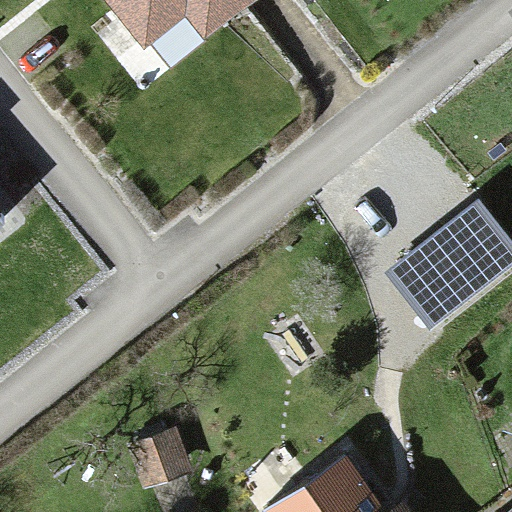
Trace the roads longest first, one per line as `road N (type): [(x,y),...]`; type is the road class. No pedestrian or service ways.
road 1 (residential): [(509,0),(158,278)]
road 2 (residential): [(0,75),(158,278)]
road 3 (residential): [(158,278),(0,409)]
